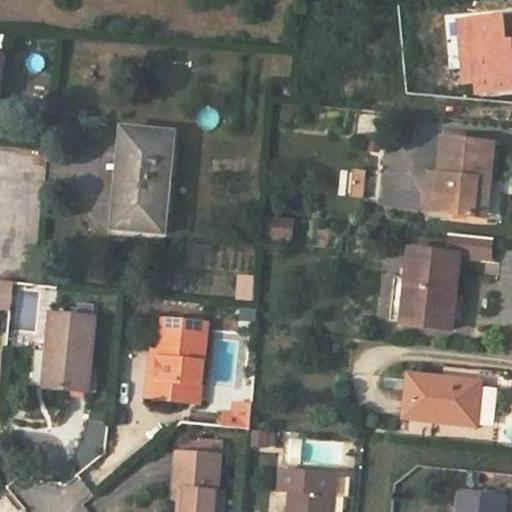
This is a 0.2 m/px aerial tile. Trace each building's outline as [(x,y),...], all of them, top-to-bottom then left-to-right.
[(506,17),(461,22),(467,85),(478,84),(481,97),(511,94),(511,44),(509,45),(506,17)] [(128,151),(126,173),(172,173),(176,135),(125,131),(124,150),(128,151)] [(444,140),(441,177),(437,212),(487,218),(494,146),(444,140)] [(351,198),(364,199),(367,172),(354,171),(351,198)] [(115,229),(166,234),(172,173),(126,173),(122,211),(117,210),(115,229)] [(441,177),(431,175),(427,211),(437,212),(441,177)] [(298,240),(298,217),(275,217),(275,241),(298,240)] [(460,256),(410,251),(402,324),(451,330),(460,256)] [(253,279),(240,278),(238,299),(251,300),(253,279)] [(12,283),(0,282),(0,310),(10,311),(12,283)] [(50,314),(47,352),(53,352),(50,389),(88,392),(94,318),(50,314)] [(163,318),(160,350),(157,380),(148,378),(146,399),(199,403),(207,322),(163,318)] [(151,349),(148,378),(157,380),(160,350),(151,349)] [(53,352),(47,352),(44,389),(50,389),(53,352)] [(405,419),(452,424),(453,417),(477,421),(482,383),(409,376),(405,419)] [(227,403),(227,427),(255,427),(255,402),(227,403)] [(453,417),(452,424),(477,427),(477,421),(453,417)] [(255,431),(255,447),(278,447),(278,431),(255,431)] [(177,489),(182,489),(189,489),(186,511),(221,511),(223,494),(217,492),(221,444),(203,443),(202,456),(180,454),(177,489)] [(283,472),(281,492),(292,493),(289,511),(332,511),(335,477),(283,472)] [(179,511),(186,511),(189,489),(182,489),(179,511)] [(460,491),(457,511),(503,511),(504,495),(460,491)]
